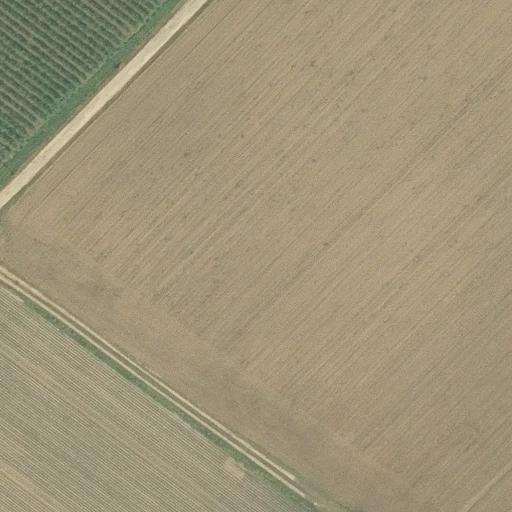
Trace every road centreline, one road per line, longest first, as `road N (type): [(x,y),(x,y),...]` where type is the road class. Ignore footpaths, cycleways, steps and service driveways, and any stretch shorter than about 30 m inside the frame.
road 1 (track): [(0,282),(318,511)]
road 2 (track): [(0,228),(214,0)]
